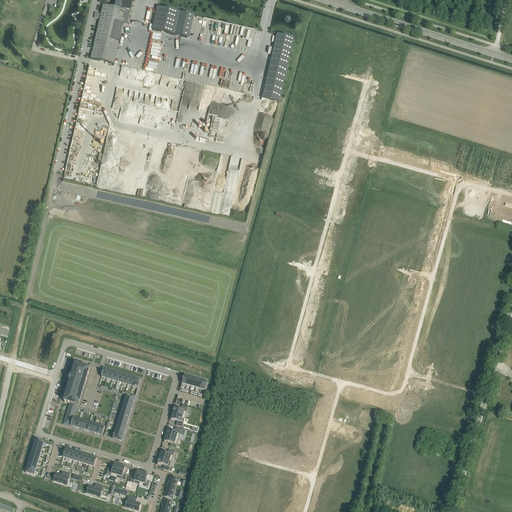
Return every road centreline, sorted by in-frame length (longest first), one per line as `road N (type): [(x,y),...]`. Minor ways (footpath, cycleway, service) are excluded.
road 1 (secondary): [(511,59),(337,4)]
road 2 (residential): [(55,375),(43,434),(124,459)]
road 3 (unknown): [(115,74),(108,114),(175,128),(189,96)]
road 4 (residential): [(248,458),(315,476),(328,425)]
road 5 (unclassified): [(451,511),(485,394)]
